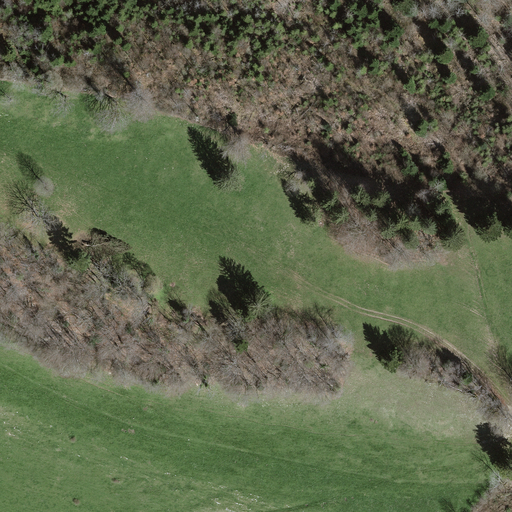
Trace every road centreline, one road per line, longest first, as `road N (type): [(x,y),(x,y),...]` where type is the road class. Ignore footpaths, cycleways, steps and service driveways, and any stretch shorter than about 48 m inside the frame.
road 1 (track): [(511,395),(462,214),(441,172)]
road 2 (track): [(511,406),(429,332),(318,290)]
